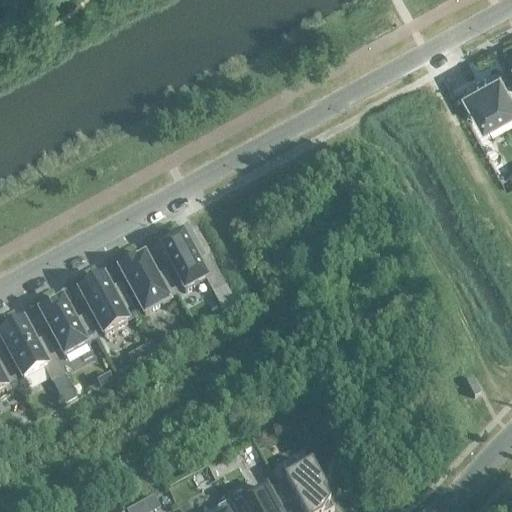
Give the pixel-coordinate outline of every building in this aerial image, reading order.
[(464,93),(482,126),(511,110),(511,97),(499,74),(500,74),(499,73),(497,73),(497,74),(486,80),(485,80),(484,81),(478,84),(476,85),(477,85),(465,91),(463,92),(464,94),(464,93)] [(161,248),(160,249),(185,294),(205,283),(212,296),(225,289),(208,259),(198,264),(183,236),(181,237),(161,248)] [(134,263),(120,271),(144,316),(167,304),(167,302),(177,297),(165,275),(154,280),(144,261),(135,265),(134,263)] [(102,280),(80,293),(104,338),(127,326),(121,315),(132,309),(120,287),(109,293),(102,280)] [(41,314),(39,315),(64,360),(87,348),(86,347),(97,341),(85,319),(74,324),(62,302),(61,303),(41,314)] [(22,324),(0,336),(0,338),(24,382),(44,371),(52,384),(64,377),(44,340),(34,346),(22,324)] [(150,345),(143,349),(149,360),(158,355),(151,344),(150,345)] [(0,395),(5,392),(6,394),(18,388),(0,354),(0,395)] [(71,393),(60,399),(65,408),(76,402),(71,393)] [(284,480),(286,483),(277,488),(287,506),(295,501),(301,511),(333,511),(324,494),(326,493),(311,466),(309,462),(282,477),(284,480)] [(232,509),(234,511),(278,511),(266,490),(232,509)]
